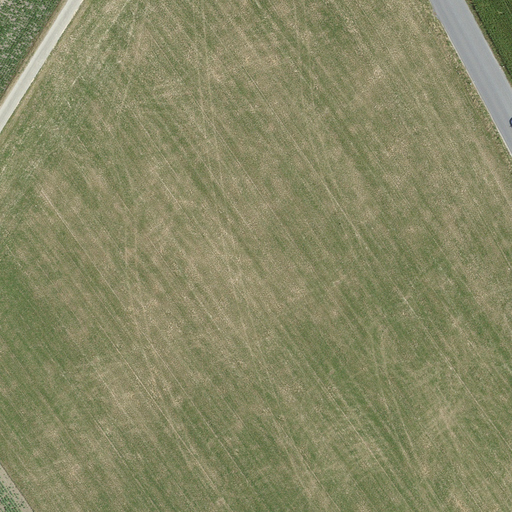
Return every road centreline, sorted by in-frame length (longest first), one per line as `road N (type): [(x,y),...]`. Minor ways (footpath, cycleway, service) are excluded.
road 1 (tertiary): [(511,113),(451,0)]
road 2 (track): [(0,106),(65,0)]
